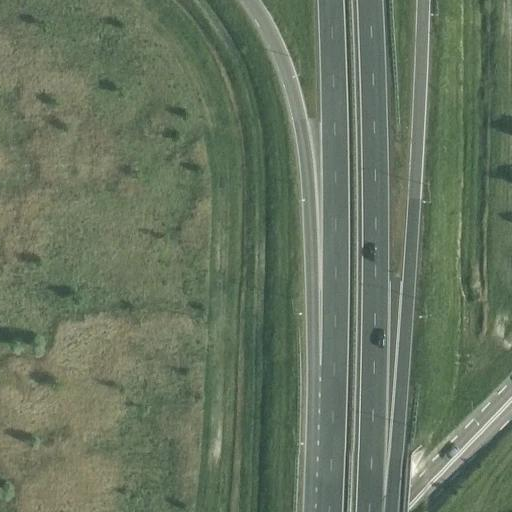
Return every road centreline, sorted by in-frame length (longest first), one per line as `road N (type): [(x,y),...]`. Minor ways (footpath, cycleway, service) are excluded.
road 1 (trunk): [(375,511),(394,443),(425,0)]
road 2 (trunk): [(370,511),(380,308),(373,0)]
road 3 (trunk): [(251,0),(292,81),(336,379)]
road 4 (trunk): [(333,0),(336,379)]
road 5 (secondary): [(511,397),(418,494)]
road 6 (trunk): [(336,379),(332,511)]
